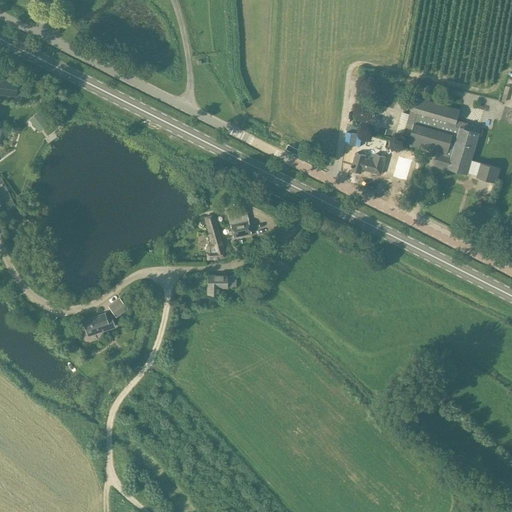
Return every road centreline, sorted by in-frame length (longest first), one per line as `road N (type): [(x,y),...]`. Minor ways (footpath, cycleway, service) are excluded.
road 1 (primary): [(511,297),(0,39)]
road 2 (unclassified): [(332,182),(0,15)]
road 3 (unclassified): [(0,242),(20,284),(46,305),(72,310),(139,274),(263,255),(306,214)]
road 4 (track): [(168,271),(154,350),(110,414),(108,474)]
road 5 (unclassified): [(511,271),(332,182)]
